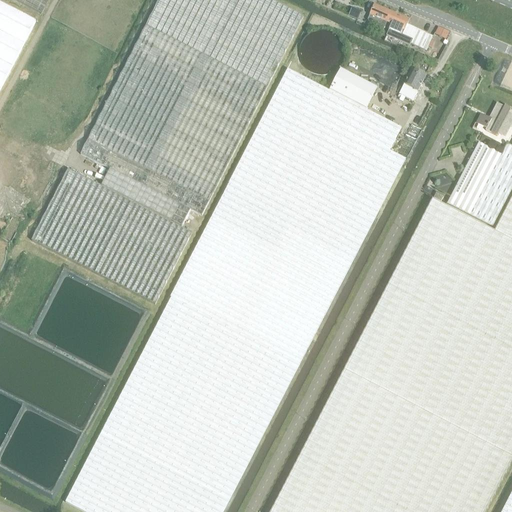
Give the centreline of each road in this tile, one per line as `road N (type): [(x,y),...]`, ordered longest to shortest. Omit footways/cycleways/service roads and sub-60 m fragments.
road 1 (unclassified): [(252,511),(474,75)]
road 2 (unclassified): [(392,0),(511,51)]
